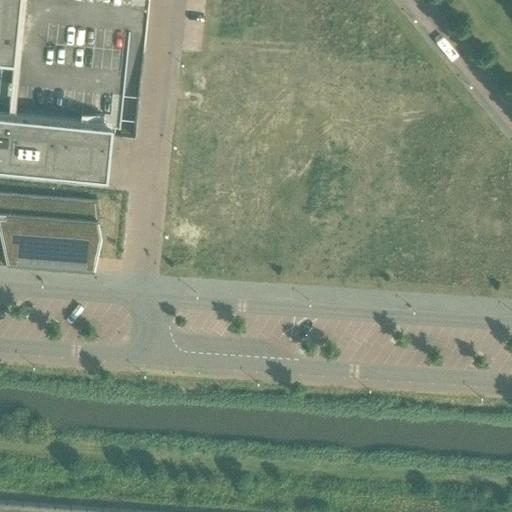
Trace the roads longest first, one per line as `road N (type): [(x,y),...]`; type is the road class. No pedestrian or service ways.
road 1 (unclassified): [(511,322),(140,296)]
road 2 (unclassified): [(146,356),(511,380)]
road 3 (residential): [(173,0),(140,296)]
road 4 (unclassified): [(0,344),(146,356)]
road 5 (residential): [(511,110),(418,0)]
road 6 (unclassified): [(140,296),(0,286)]
